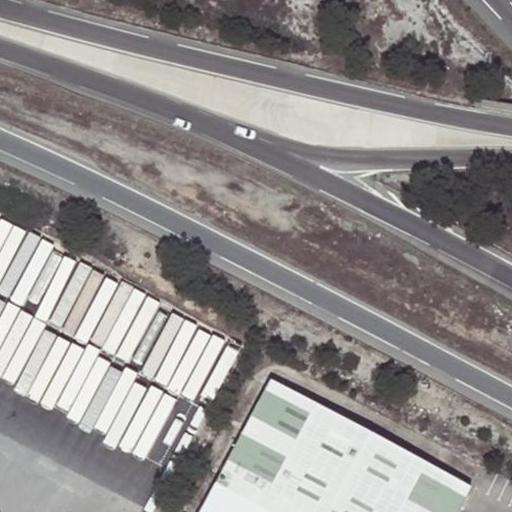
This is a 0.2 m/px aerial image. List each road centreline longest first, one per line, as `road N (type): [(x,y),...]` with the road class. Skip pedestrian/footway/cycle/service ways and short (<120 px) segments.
road 1 (primary): [(0,146),(282,280),(511,403)]
road 2 (primary): [(511,126),(222,66),(0,7)]
road 3 (primary): [(170,111),(511,278)]
road 4 (tertiary): [(170,111),(334,159),(511,159)]
road 5 (primary): [(0,50),(170,111)]
